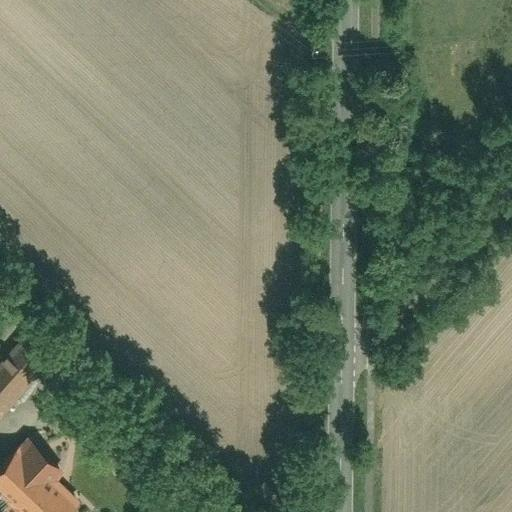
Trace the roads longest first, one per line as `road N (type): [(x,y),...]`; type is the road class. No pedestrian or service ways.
road 1 (tertiary): [(340,327),(347,0)]
road 2 (residential): [(340,327),(406,278),(511,167)]
road 3 (tertiary): [(337,511),(340,327)]
